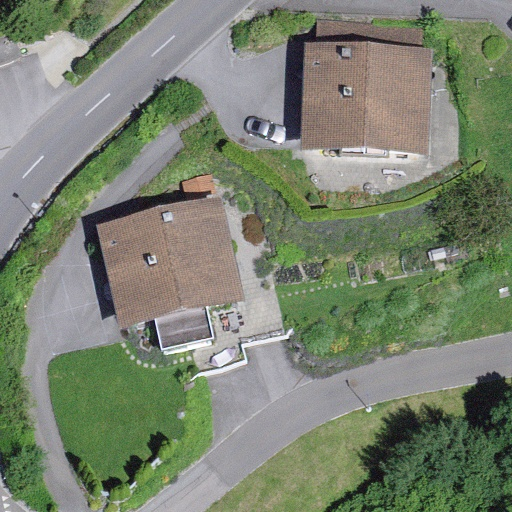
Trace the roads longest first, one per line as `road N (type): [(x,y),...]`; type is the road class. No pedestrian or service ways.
road 1 (residential): [(511,352),(298,413),(174,511)]
road 2 (tertiary): [(218,0),(76,122),(0,208)]
